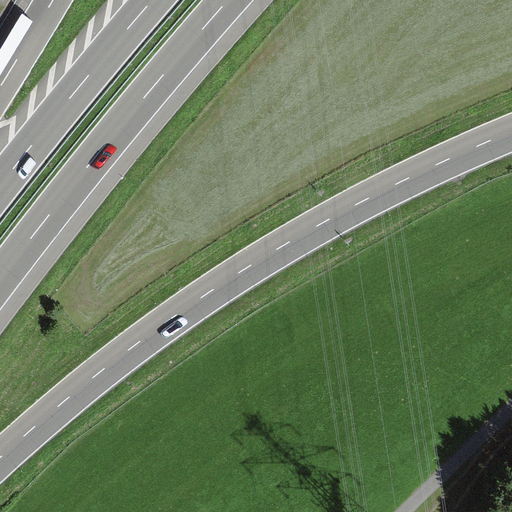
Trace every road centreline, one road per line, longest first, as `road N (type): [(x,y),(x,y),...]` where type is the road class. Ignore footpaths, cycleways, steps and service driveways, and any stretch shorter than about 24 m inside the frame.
road 1 (motorway): [(0,458),(139,342),(250,266),(404,180),(511,132)]
road 2 (motorway): [(0,281),(230,0)]
road 3 (motorway): [(151,0),(0,185)]
